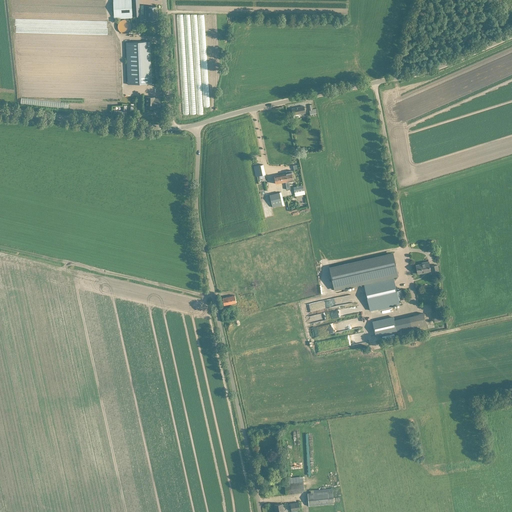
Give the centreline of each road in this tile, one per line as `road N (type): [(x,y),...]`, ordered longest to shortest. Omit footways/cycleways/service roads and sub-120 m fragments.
road 1 (unclassified): [(260,511),(195,218),(199,125)]
road 2 (unclassified): [(199,125),(445,66),(511,35)]
road 3 (unknown): [(371,340),(368,319),(414,297),(374,83)]
road 4 (unclassified): [(173,128),(0,109)]
road 5 (unclassified): [(173,128),(166,0)]
